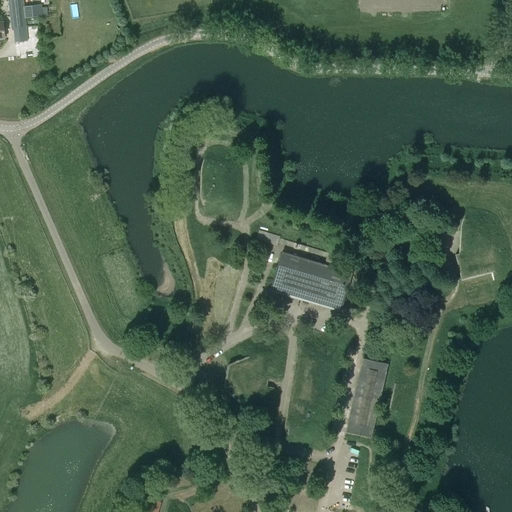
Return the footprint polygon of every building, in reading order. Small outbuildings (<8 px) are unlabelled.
[(22,0),(8,0),(11,28),(13,28),(26,26),(25,19),(23,7),(23,6),(22,0)] [(41,5),(23,6),(23,7),(25,19),(42,17),(41,5)] [(26,26),(13,28),(15,42),(27,40),(26,26)] [(204,200),(204,192),(215,192),(215,182),(216,171),(205,171),(206,163),(207,161),(208,157),(205,155),(203,161),(202,163),(201,166),(201,174),(200,181),(200,189),(200,196),(200,199),(201,202),(203,207),(206,206),(205,202),(204,200)] [(457,256),(462,255),(462,253),(472,254),(475,234),(463,233),(465,217),(462,217),(462,218),(460,233),(457,256)] [(358,265),(359,263),(328,253),(327,254),(279,239),(280,237),(259,231),(257,240),(277,246),(278,244),(326,260),(325,264),(282,252),(271,289),(342,310),(353,273),(336,268),(337,264),(343,266),(344,264),(357,267),(358,265)] [(489,274),(485,257),(464,262),(462,255),(457,256),(456,256),(461,280),(484,275),(485,274),(487,282),(489,281),(489,274)] [(204,290),(214,293),(207,315),(225,320),(231,298),(231,297),(232,292),(233,293),(240,270),(222,265),(215,287),(206,284),(204,290)] [(161,364),(168,350),(147,340),(140,354),(161,364)] [(320,358),(298,356),(300,344),(297,344),(296,345),(296,347),(295,349),(294,352),(294,354),(294,355),(285,420),(285,422),(285,423),(284,426),(284,429),(284,431),(285,432),(288,432),(289,421),(310,424),(320,358)] [(226,370),(226,372),(225,372),(225,374),(225,377),(224,380),(224,382),(224,384),(223,387),(223,388),(224,389),(232,395),(231,395),(233,396),(239,401),(240,402),(243,404),(243,403),(245,387),(265,390),(275,392),(277,390),(272,387),(266,386),(264,385),(265,383),(265,380),(267,381),(267,380),(272,381),(279,380),(277,378),(267,376),(247,373),(250,358),(250,357),(247,358),(245,358),(245,359),(238,361),(236,362),(227,365),(226,367),(226,370)] [(362,361),(352,404),(345,403),(342,416),(349,417),(346,432),(347,432),(346,433),(352,434),(353,433),(371,438),(387,366),(362,361)] [(391,413),(397,410),(397,409),(412,412),(417,392),(402,388),(402,387),(398,382),(395,381),(388,412),(391,413)] [(190,510),(191,511),(234,511),(245,507),(237,489),(190,510)] [(162,502),(163,497),(150,493),(149,498),(148,497),(143,511),(158,511),(161,502),(162,502)]
